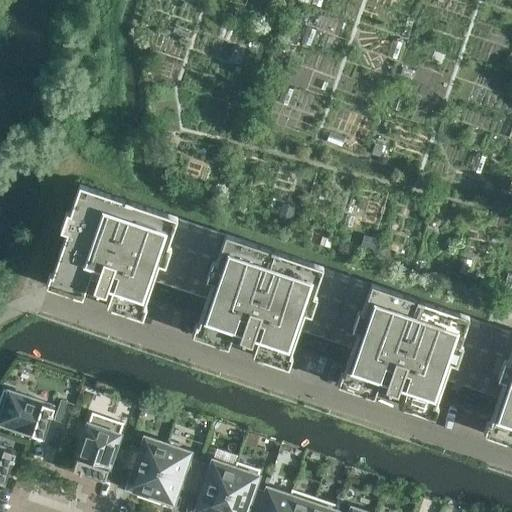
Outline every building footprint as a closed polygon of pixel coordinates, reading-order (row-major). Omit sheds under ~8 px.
[(511,332),(79,188),(65,228),(68,229),(49,285),(100,302),(104,292),(105,292),(108,284),(112,286),(106,305),(140,316),(152,280),(206,298),(194,334),(227,346),(229,341),(247,347),(249,341),(251,342),(253,334),(258,335),(252,354),(285,365),(298,329),(352,347),(340,384),(373,395),(375,391),(393,397),(395,391),(397,391),(399,384),(404,385),(397,403),(432,415),(444,379),(498,397),(485,433),(511,442),(511,332)] [(3,387),(0,396),(0,421),(38,434),(42,421),(48,422),(54,405),(3,387)] [(74,402),(60,398),(53,418),(67,422),(74,402)] [(123,422),(91,411),(72,467),(90,474),(92,468),(106,473),(123,422)] [(140,448),(129,444),(121,467),(132,470),(127,486),(138,490),(137,495),(138,495),(139,493),(149,496),(167,443),(144,435),(140,448)] [(190,451),(167,443),(149,496),(159,500),(158,502),(159,502),(161,498),(172,502),(178,486),(189,490),(197,468),(185,464),(190,451)] [(15,450),(0,444),(0,476),(4,466),(9,468),(15,450)] [(208,472),(197,468),(189,490),(200,494),(195,509),(202,511),(219,511),(237,461),(236,461),(234,466),(213,459),(208,472)] [(260,469),(237,461),(219,511),(244,511),(246,509),(254,511),(257,511),(265,491),(253,487),(260,469)] [(283,511),(289,494),(267,486),(265,491),(257,511),(283,511)] [(309,511),(315,496),(291,488),(289,494),(283,511),(309,511)] [(336,511),(339,505),(315,496),(309,511),(336,511)]
